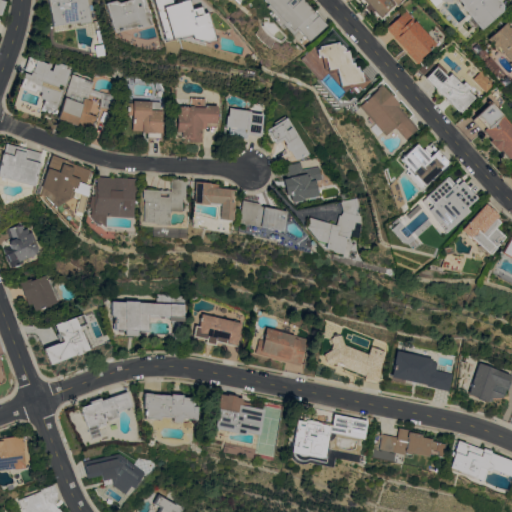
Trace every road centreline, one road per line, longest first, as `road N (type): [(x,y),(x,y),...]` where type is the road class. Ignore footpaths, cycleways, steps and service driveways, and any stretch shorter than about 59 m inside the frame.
road 1 (residential): [(85,511),(60,467),(0,302),(3,72),(23,0)]
road 2 (residential): [(37,402),(126,369),(166,367),(511,441)]
road 3 (residential): [(511,203),(330,0)]
road 4 (residential): [(250,170),(104,158),(0,120)]
